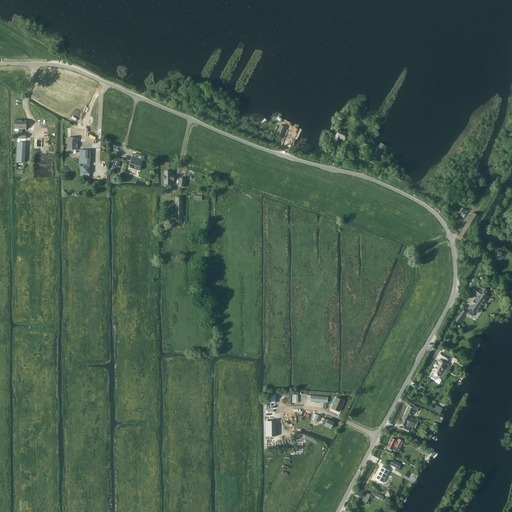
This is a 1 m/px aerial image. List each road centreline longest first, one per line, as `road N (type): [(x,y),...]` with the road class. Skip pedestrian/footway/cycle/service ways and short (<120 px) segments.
road 1 (unclassified): [(338,511),(454,295),(452,246),(436,216),(389,186),(255,148),(69,66),(0,63)]
road 2 (track): [(278,241),(286,226),(341,227),(405,258),(449,236)]
